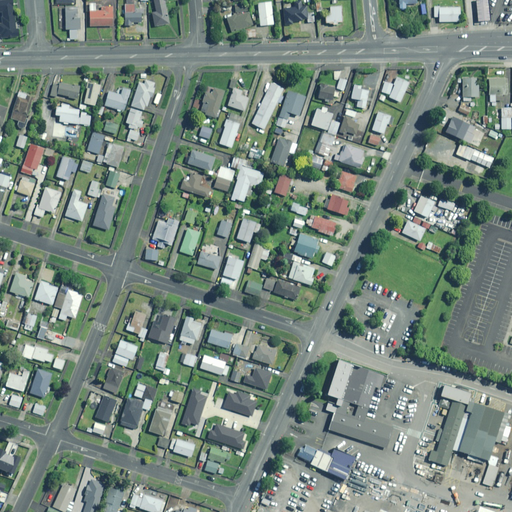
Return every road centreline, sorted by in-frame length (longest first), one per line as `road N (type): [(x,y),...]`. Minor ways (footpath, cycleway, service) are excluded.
road 1 (tertiary): [(443,52),(318,335)]
road 2 (residential): [(185,55),(122,269)]
road 3 (residential): [(122,269),(318,335)]
road 4 (residential): [(53,437),(242,500)]
road 5 (tertiary): [(318,335),(242,500)]
road 6 (residential): [(122,269),(53,437)]
road 7 (secondary): [(375,48),(199,54)]
road 8 (secondary): [(185,55),(38,58)]
road 9 (residential): [(0,229),(122,269)]
